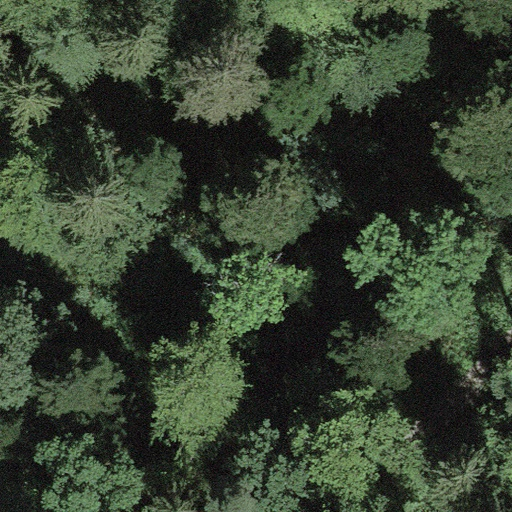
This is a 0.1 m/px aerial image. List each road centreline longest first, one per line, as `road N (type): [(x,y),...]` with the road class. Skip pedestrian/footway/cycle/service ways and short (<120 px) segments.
road 1 (track): [(0,233),(119,282),(159,317),(177,376),(145,511)]
road 2 (track): [(511,340),(334,511)]
